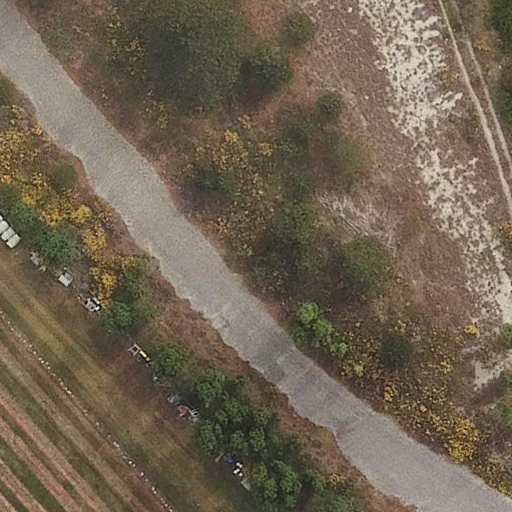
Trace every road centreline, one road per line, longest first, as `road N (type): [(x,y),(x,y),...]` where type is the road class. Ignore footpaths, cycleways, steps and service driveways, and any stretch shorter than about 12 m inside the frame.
road 1 (unclassified): [(20,0),(399,444),(498,511)]
road 2 (track): [(223,511),(0,263)]
